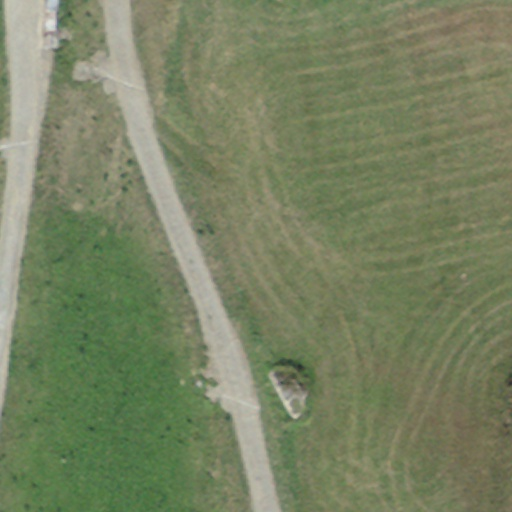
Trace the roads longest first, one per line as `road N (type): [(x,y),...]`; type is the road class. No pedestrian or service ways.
road 1 (track): [(115,0),(144,149),(212,318),(267,511)]
road 2 (track): [(0,310),(21,139),(17,0)]
